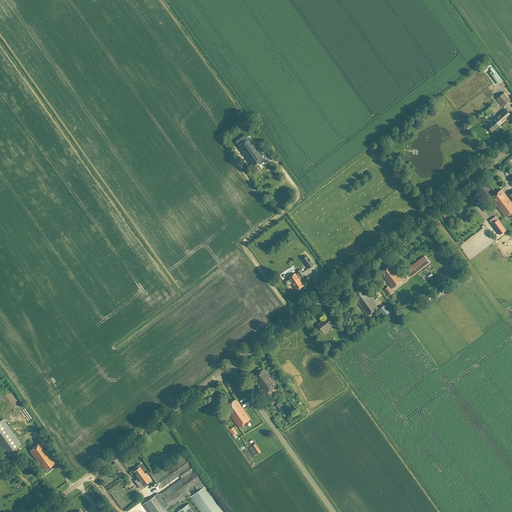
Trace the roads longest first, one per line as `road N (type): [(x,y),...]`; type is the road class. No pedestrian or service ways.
road 1 (unclassified): [(293,317),(511,149)]
road 2 (unclassified): [(43,511),(229,367)]
road 3 (unclassified): [(332,511),(229,367)]
road 4 (unclassified): [(293,317),(246,248),(274,218)]
